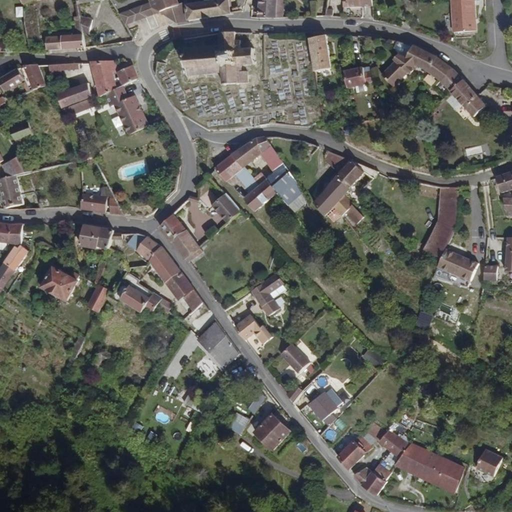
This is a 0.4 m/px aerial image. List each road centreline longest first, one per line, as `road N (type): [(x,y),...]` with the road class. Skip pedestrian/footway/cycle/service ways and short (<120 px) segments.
road 1 (unclassified): [(511,80),(399,33),(214,24),(177,31),(145,55),(180,134)]
road 2 (residential): [(146,225),(348,481),(412,511)]
road 3 (residential): [(180,134),(304,135),(392,170),(447,181),(511,165)]
road 4 (unclassified): [(146,225),(0,213)]
